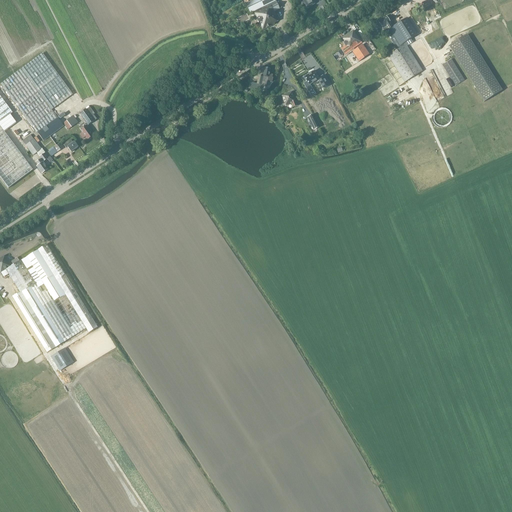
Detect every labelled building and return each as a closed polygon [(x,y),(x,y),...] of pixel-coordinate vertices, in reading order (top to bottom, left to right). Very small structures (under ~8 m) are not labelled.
[(274,12),(280,9),(276,1),(275,1),(274,0),(254,0),(245,4),(250,14),(254,12),(254,13),(254,12),(263,30),(275,24),(274,23),(278,21),(274,12)] [(314,0),(301,0),(300,1),(302,5),(305,3),(308,8),(315,4),(313,1),(314,0)] [(426,9),(430,17),(435,15),(431,7),(426,9)] [(413,19),(418,27),(424,24),(420,19),(424,16),(422,13),(413,19)] [(387,17),(378,22),(380,25),(383,29),(384,31),(386,32),(390,30),(394,37),(391,39),(390,39),(397,50),(406,45),(407,44),(406,42),(418,35),(408,18),(393,27),(387,17)] [(350,32),(350,33),(341,39),(346,46),(342,49),(345,54),(362,43),(359,39),(360,39),(354,31),(351,33),(350,32)] [(502,91),(467,35),(449,46),(484,102),(502,91)] [(397,50),(388,56),(405,83),(423,72),(406,45),(397,50)] [(359,62),(364,58),(357,48),(352,52),(359,62)] [(1,84),(36,132),(57,117),(52,110),(73,94),(43,53),(1,84)] [(464,80),(451,60),(442,65),(455,86),(464,80)] [(379,78),(383,76),(378,67),(374,69),(379,78)] [(252,82),(250,92),(260,94),(265,90),(267,81),(272,82),(273,77),(272,77),(272,74),(269,74),(270,69),(265,68),(263,77),(258,76),(257,83),(252,82)] [(308,75),(304,77),(307,82),(304,84),(310,93),(314,91),(310,85),(318,80),(322,86),(323,85),(325,88),(329,86),(323,76),(319,78),(315,71),(310,73),(308,74),(308,75)] [(292,91),(281,96),(284,103),(285,103),(286,106),(291,104),(292,107),(298,105),(292,91)] [(0,177),(8,189),(33,170),(4,132),(0,126),(0,122),(10,115),(13,113),(0,95),(0,177)] [(404,97),(391,104),(395,111),(408,104),(404,97)] [(94,121),(96,119),(93,115),(91,116),(86,110),(80,114),(88,125),(94,121)] [(343,113),(336,116),(341,124),(347,121),(343,113)] [(10,115),(0,122),(0,126),(4,132),(16,123),(10,115)] [(311,116),(309,117),(311,122),(310,122),(314,130),(315,129),(317,128),(319,127),(315,120),(312,115),(311,116)] [(68,130),(78,123),(73,116),(63,123),(68,130)] [(44,141),(64,126),(58,118),(38,133),(44,141)] [(86,124),(79,129),(82,133),(80,135),(83,139),(86,137),(88,140),(93,136),(90,132),(91,131),(87,125),(86,124)] [(29,130),(20,137),(22,140),(31,134),(29,130)] [(41,149),(34,140),(30,135),(22,141),(26,146),(33,155),(41,149)] [(71,152),(78,147),(74,142),(73,143),(71,140),(64,145),(66,148),(68,147),(71,152)] [(60,143),(54,148),(57,152),(64,148),(60,143)] [(44,154),(40,157),(41,159),(37,162),(39,165),(37,167),(42,174),(48,170),(45,166),(46,165),(43,162),(47,159),(44,154)] [(38,250),(15,265),(6,270),(8,274),(20,293),(12,298),(47,353),(86,329),(89,333),(98,327),(47,244),(38,250)] [(4,277),(8,274),(6,270),(15,265),(13,261),(9,263),(5,256),(0,259),(0,273),(1,273),(4,277)] [(64,349),(52,357),(61,370),(72,363),(64,349)]
